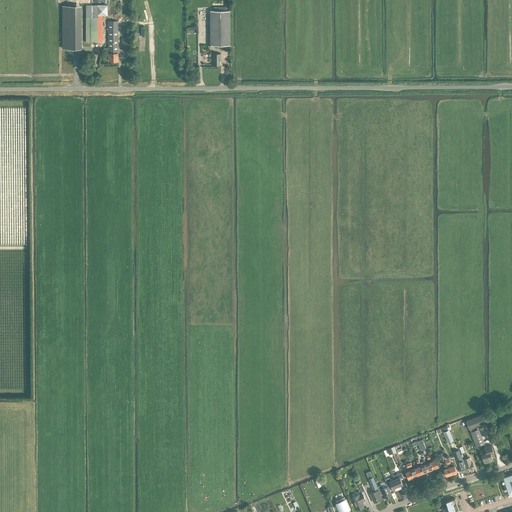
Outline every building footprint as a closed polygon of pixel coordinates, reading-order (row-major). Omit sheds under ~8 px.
[(98,42),(98,15),(107,15),(107,5),(86,5),(86,42),(98,42)] [(77,49),(77,6),(63,6),(63,49),(77,49)] [(225,51),(230,51),(230,11),(210,11),(210,45),(225,45),(225,51)] [(109,61),(118,61),(118,21),(108,21),(109,61)] [(127,57),(133,57),(133,53),(132,53),(131,38),(128,38),(127,23),(121,23),(122,38),(122,50),(127,50),(127,57)] [(221,60),(221,54),(211,54),(211,65),(220,65),(220,60),(221,60)] [(470,429),(491,421),(488,413),(467,421),(470,429)] [(476,447),(485,444),(479,429),(471,432),(476,447)] [(445,433),(449,443),(455,440),(451,430),(445,433)] [(421,451),(426,449),(423,440),(417,442),(421,451)] [(491,454),(494,453),(491,445),(485,447),(487,453),(485,453),(483,453),(483,454),(482,454),(485,463),(486,463),(488,462),(493,460),(491,454)] [(456,458),(462,456),(460,450),(454,452),(456,458)] [(475,468),(473,463),(471,456),(463,459),(465,462),(464,462),(467,471),(475,468)] [(431,462),(434,469),(440,467),(437,460),(431,462)] [(414,477),(411,470),(406,472),(409,479),(414,477)] [(367,473),(369,479),(368,479),(372,487),(373,486),(375,491),(370,493),(374,502),(382,499),(378,490),(377,488),(378,488),(371,471),(367,473)] [(395,479),(399,489),(404,487),(402,482),(405,481),(402,472),(398,474),(398,478),(395,479)] [(388,485),(389,487),(392,486),(394,491),(399,489),(395,479),(392,480),(389,477),(385,479),(388,485)] [(389,487),(388,485),(385,487),(382,484),(378,486),(381,493),(384,492),(386,497),(392,495),(389,487)] [(362,501),(366,500),(363,494),(360,495),(360,494),(352,498),(357,510),(365,506),(362,501)] [(341,511),(349,511),(348,509),(349,508),(344,497),(336,501),(341,511)] [(457,503),(448,506),(450,511),(457,509),(457,510),(459,509),(457,503)]
